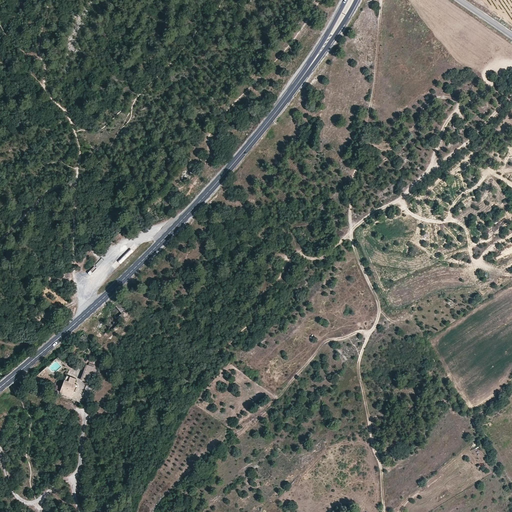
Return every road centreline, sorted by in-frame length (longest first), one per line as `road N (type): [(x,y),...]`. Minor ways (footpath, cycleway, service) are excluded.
road 1 (track): [(380,0),(348,221),(379,314),(358,377),(381,470),(382,511)]
road 2 (primary): [(0,386),(185,216),(290,93)]
road 3 (track): [(46,0),(42,86),(76,133),(71,221),(86,313)]
road 4 (track): [(511,67),(452,111),(432,166),(396,201),(325,256),(295,250)]
